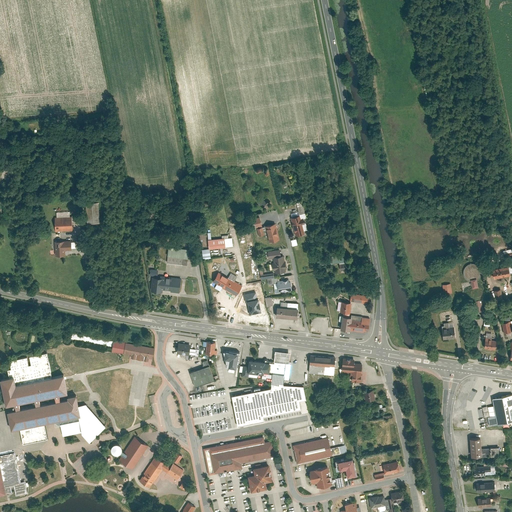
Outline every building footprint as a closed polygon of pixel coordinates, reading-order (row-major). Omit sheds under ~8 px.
[(258,203),(263,207),(267,203),(262,198),(258,203)] [(86,201),(87,221),(100,221),(98,200),(86,201)] [(301,215),(291,218),(296,236),(306,233),(301,215)] [(71,216),(56,217),(57,231),(72,230),(71,216)] [(260,217),(254,218),(259,235),(265,233),(260,217)] [(275,223),(265,226),(270,242),(280,240),(275,223)] [(209,240),(210,249),(234,246),(232,238),(209,240)] [(55,241),(56,256),(65,255),(64,251),(72,250),(71,240),(55,241)] [(169,246),(167,263),(186,265),(189,248),(169,246)] [(212,258),(210,249),(203,250),(204,259),(212,258)] [(285,271),(282,249),(267,251),(268,258),(273,257),(275,272),(285,271)] [(332,264),(348,262),(347,253),(331,255),(332,264)] [(492,268),(494,276),(511,273),(509,264),(492,268)] [(242,286),(219,272),(213,281),(236,295),(242,286)] [(153,277),(150,293),(161,295),(161,291),(179,294),(181,279),(160,275),(159,278),(153,277)] [(291,279),(278,281),(279,292),(292,290),(291,279)] [(450,284),(443,285),(444,294),(452,293),(450,284)] [(501,289),(493,290),(495,300),(503,299),(501,289)] [(245,302),(247,302),(247,300),(257,298),(256,292),(244,294),(245,302)] [(343,313),(342,328),(367,331),(369,318),(349,316),(351,301),(362,302),(363,295),(351,294),(350,301),(341,300),(340,312),(343,313)] [(272,296),(266,297),(267,306),(274,305),(272,296)] [(257,298),(247,300),(247,302),(250,313),(261,311),(259,298),(257,298)] [(477,311),(483,309),(481,299),(475,300),(477,311)] [(288,302),(288,306),(277,306),(276,316),(297,318),(298,303),(288,302)] [(502,322),(504,332),(511,331),(509,321),(502,322)] [(443,338),(455,337),(454,326),(442,328),(443,338)] [(484,347),(494,348),(495,340),(491,340),(491,337),(486,336),(484,347)] [(215,341),(207,340),(206,353),(211,354),(210,360),(216,361),(216,354),(214,354),(215,341)] [(155,347),(126,342),(124,354),(131,355),(131,358),(149,361),(150,358),(153,359),(155,347)] [(190,344),(178,342),(177,353),(189,354),(190,344)] [(240,351),(226,349),(224,358),(229,359),(228,366),(237,368),(240,351)] [(275,360),(289,362),(290,357),(290,352),(276,351),(276,355),(275,360)] [(4,402),(11,430),(20,428),(24,444),(48,440),(45,424),(58,421),(60,421),(64,436),(83,432),(90,441),(106,427),(86,404),(79,405),(77,394),(69,395),(65,374),(53,376),(47,353),(10,360),(11,368),(8,369),(10,377),(0,379),(4,402)] [(337,357),(310,354),(309,372),(335,374),(337,357)] [(357,359),(342,358),(341,371),(349,372),(349,379),(363,381),(363,366),(357,365),(357,359)] [(204,366),(189,371),(195,387),(216,380),(208,359),(202,361),(204,366)] [(262,378),(273,379),(273,373),(271,373),(272,363),(251,360),(250,366),(249,372),(258,373),(259,374),(263,374),(262,378)] [(285,374),(285,378),(289,378),(291,362),(289,362),(275,360),(275,363),(272,363),(271,373),(273,373),(285,374)] [(249,372),(250,366),(243,365),(242,375),(249,376),(249,372)] [(273,373),(273,379),(272,383),(284,384),(285,378),(285,374),(273,373)] [(284,384),(272,383),(271,388),(232,395),(238,426),(264,421),(263,417),(301,410),(299,400),(306,399),(304,386),(284,384)] [(496,415),(488,416),(489,425),(511,420),(511,394),(493,398),(496,415)] [(387,411),(386,407),(382,407),(382,405),(376,405),(377,408),(373,409),(373,413),(387,411)] [(149,445),(135,436),(118,459),(133,469),(145,451),(149,445)] [(329,436),(293,445),(297,464),(341,453),(340,446),(331,448),(329,436)] [(261,437),(208,447),(214,474),(219,473),(220,477),(235,475),(234,471),(242,469),(241,464),(277,457),(273,440),(263,443),(261,437)] [(480,437),(470,438),(471,456),(481,455),(482,455),(481,448),(480,437)] [(498,447),(481,448),(482,455),(481,455),(481,456),(499,455),(498,447)] [(172,459),(179,463),(183,455),(176,452),(172,459)] [(14,453),(0,455),(0,494),(15,491),(15,493),(27,491),(25,481),(20,482),(14,453)] [(163,470),(178,480),(184,470),(173,462),(171,465),(156,456),(140,480),(151,488),(163,470)] [(356,474),(352,458),(338,461),(340,468),(345,467),(347,476),(356,474)] [(379,465),(381,472),(385,471),(385,475),(401,471),(399,461),(379,465)] [(252,469),(253,474),(247,475),(251,492),(268,489),(266,483),(273,481),(269,465),(261,466),(261,464),(256,465),(256,468),(252,469)] [(474,475),(484,474),(484,471),(484,465),(474,466),(474,475)] [(313,483),(316,483),(317,488),(334,484),(330,466),(310,470),(313,483)] [(190,487),(182,482),(179,487),(187,492),(190,487)] [(477,491),(494,490),(494,482),(476,483),(477,491)] [(403,490),(369,498),(371,509),(376,508),(376,511),(379,511),(390,509),(390,511),(395,511),(393,502),(397,502),(400,504),(402,503),(402,502),(402,501),(405,500),(403,490)] [(478,506),(490,505),(490,497),(478,498),(478,506)] [(191,511),(196,506),(189,502),(181,511),(191,511)] [(357,511),(356,502),(345,504),(346,510),(341,511),(357,511)]
